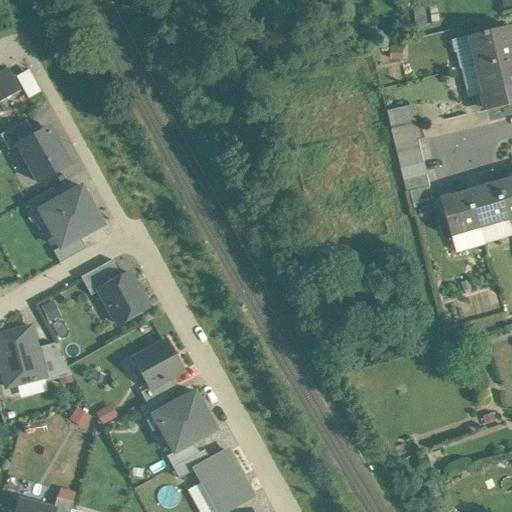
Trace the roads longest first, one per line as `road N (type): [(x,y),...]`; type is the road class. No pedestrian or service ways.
road 1 (track): [(511,319),(439,341),(353,48)]
road 2 (residential): [(292,511),(149,246),(130,236)]
road 3 (residential): [(130,236),(39,67)]
road 4 (track): [(259,0),(269,70),(353,48)]
road 5 (residential): [(130,236),(0,308)]
